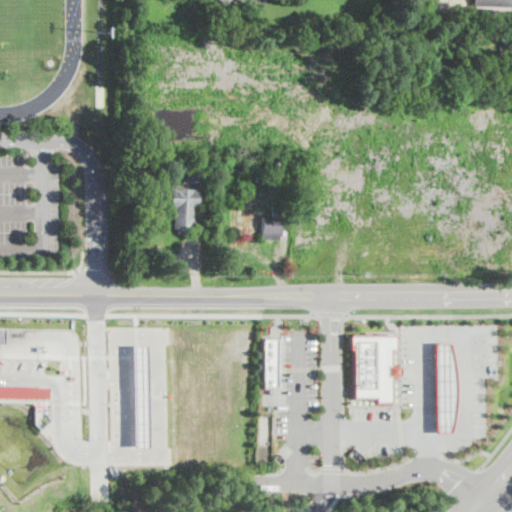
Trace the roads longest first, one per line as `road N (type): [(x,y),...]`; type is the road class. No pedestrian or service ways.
road 1 (tertiary): [(0,291),(511,293)]
road 2 (residential): [(331,295),(330,55)]
